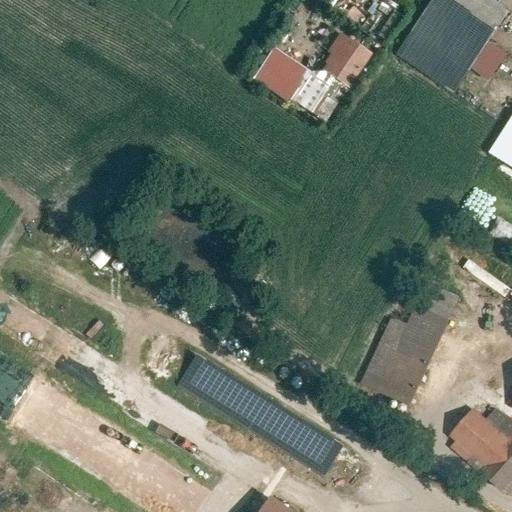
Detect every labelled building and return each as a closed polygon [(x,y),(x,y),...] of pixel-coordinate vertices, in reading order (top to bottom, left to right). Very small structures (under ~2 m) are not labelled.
[(504,14),(481,0),(432,0),(398,54),(454,90),(504,14)] [(351,89),(372,57),(342,37),(321,68),(351,89)] [(314,74),(278,52),(259,83),(295,105),(314,74)] [(421,283),(404,324),(385,317),(358,385),(410,406),(453,295),(421,283)] [(320,476),(339,447),(191,356),(173,385),(320,476)] [(158,402),(148,427),(174,437),(186,406),(169,399),(166,406),(158,402)] [(511,419),(496,408),(487,420),(474,410),(451,438),(456,442),(452,450),(494,486),(511,492),(511,419)]
